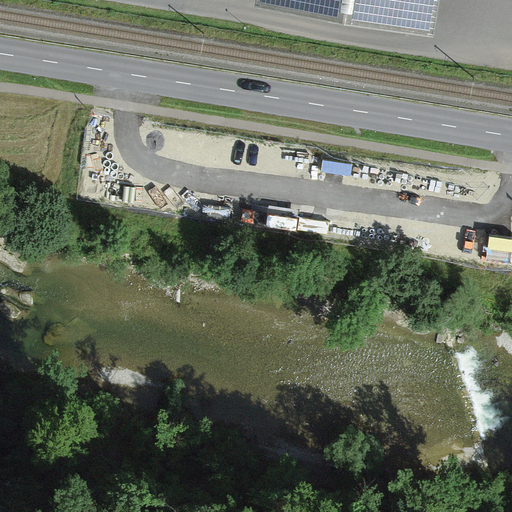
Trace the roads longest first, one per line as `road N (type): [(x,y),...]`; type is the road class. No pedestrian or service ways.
road 1 (primary): [(0,56),(511,137)]
road 2 (residential): [(176,0),(507,56)]
